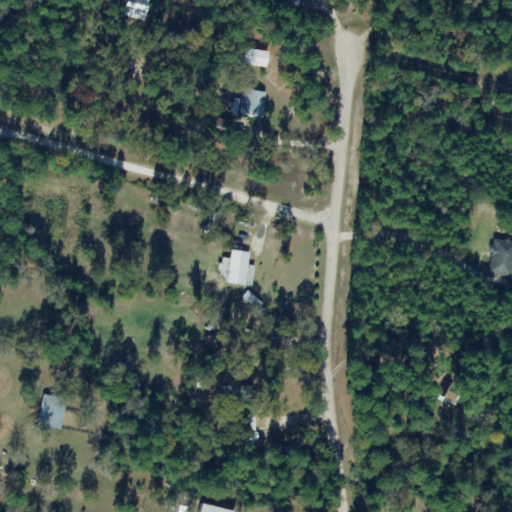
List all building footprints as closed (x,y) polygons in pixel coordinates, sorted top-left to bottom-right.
[(147,0),(124,0),(121,15),(142,20),(147,0)] [(304,0),(294,0),(294,8),(304,8),(304,0)] [(260,117),(262,92),(238,89),(236,114),(260,117)] [(511,259),(511,242),(495,237),(485,271),(507,278),(511,259)] [(244,254),(219,254),(219,283),(244,283),(244,254)] [(233,386),(233,432),(252,432),(252,386),(233,386)] [(65,398),(41,393),(34,425),(59,430),(65,398)]
